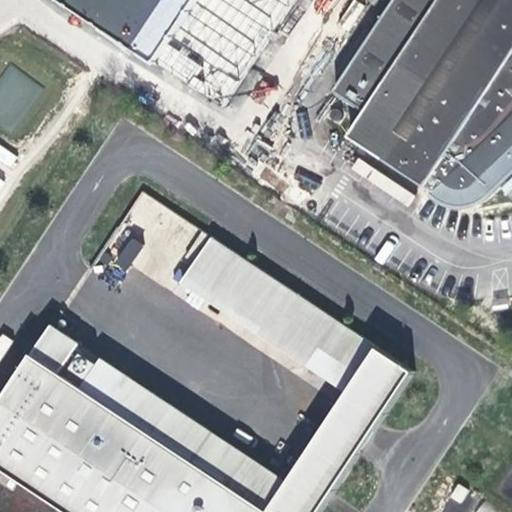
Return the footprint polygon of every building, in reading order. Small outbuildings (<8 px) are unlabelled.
[(511,0),(389,0),(329,91),(363,113),(347,138),(421,188),(424,185),(434,191),(428,199),(444,206),(463,206),(483,201),(511,169),(511,0)] [(0,145),(0,161),(10,167),(17,154),(0,145)] [(301,171),(295,183),(313,191),(319,179),(301,171)] [(112,241),(180,286),(211,240),(141,195),(112,241)] [(349,397),(379,351),(211,240),(180,286),(242,326),(349,397)] [(65,376),(82,348),(55,330),(0,412),(0,511),(322,511),(359,457),(326,434),(291,486),(274,511),(269,511),(172,448),(65,376)] [(274,511),(291,486),(82,348),(65,376),(172,448),(269,511),(274,511)] [(344,406),(379,428),(414,375),(379,351),(349,397),(344,406)] [(326,434),(359,457),(379,428),(344,406),(326,434)] [(502,511),(484,500),(476,511),(502,511)]
